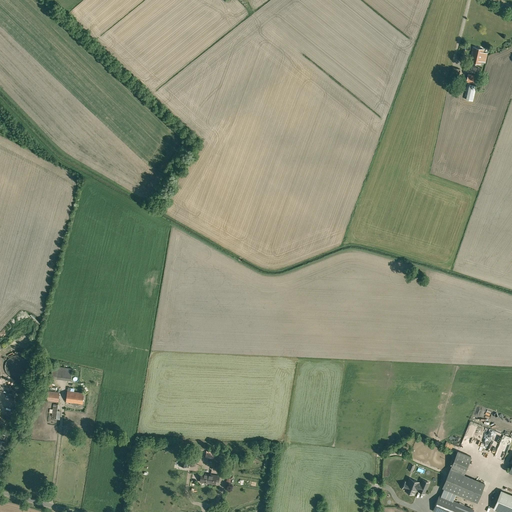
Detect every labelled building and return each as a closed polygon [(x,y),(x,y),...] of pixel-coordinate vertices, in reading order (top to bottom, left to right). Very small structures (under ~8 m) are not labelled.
[(480,64),(483,49),(473,47),(470,62),(480,64)] [(458,81),(460,69),(452,68),(450,80),(458,81)] [(478,76),(468,74),(466,82),(476,84),(478,76)] [(71,380),(72,368),(52,366),(51,378),(71,380)] [(83,403),(84,393),(70,391),(71,387),(68,387),(67,391),(66,401),(83,403)] [(53,404),(53,401),(58,402),(60,392),(48,391),(46,403),(53,404)] [(215,451),(207,450),(206,457),(215,458),(215,451)] [(457,451),(442,488),(477,501),(484,483),(475,479),(463,474),(470,456),(457,451)] [(187,467),(189,454),(182,453),(180,465),(187,467)] [(200,481),(215,484),(216,481),(218,481),(219,476),(201,473),(200,481)] [(405,482),(403,488),(404,489),(406,489),(405,491),(413,494),(416,488),(419,489),(418,491),(424,493),(426,489),(428,482),(423,480),(421,484),(418,483),(418,482),(414,480),(410,479),(409,482),(408,483),(407,483),(405,482)] [(501,490),(493,509),(501,511),(511,511),(511,495),(511,494),(501,490)] [(439,495),(433,511),(436,511),(472,511),(473,509),(439,495)]
